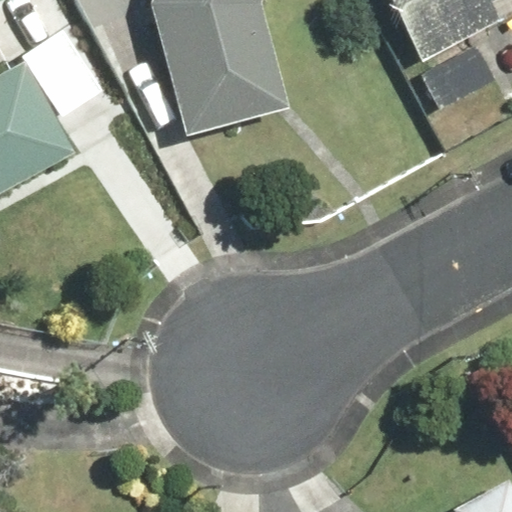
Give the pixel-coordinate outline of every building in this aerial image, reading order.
[(259,0),(145,0),(146,1),(181,135),(285,107),(258,9),(259,0)] [(379,0),(413,63),(506,13),(498,0),(379,0)] [(0,193),(73,153),(55,120),(100,95),(63,30),(16,56),(21,64),(0,75),(0,193)] [(493,87),(472,46),(413,77),(434,117),(493,87)] [(511,511),(511,493),(505,480),(447,510),(448,511),(511,511)]
